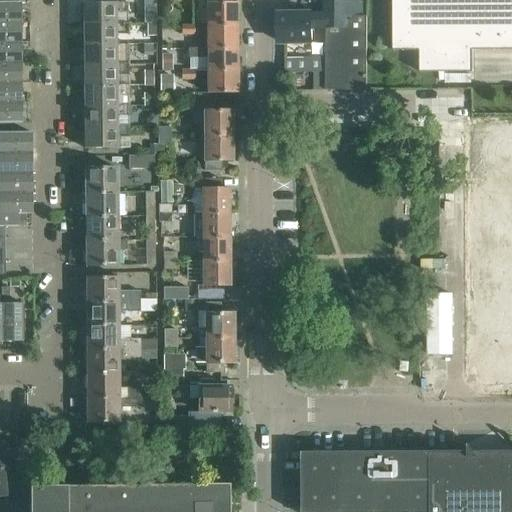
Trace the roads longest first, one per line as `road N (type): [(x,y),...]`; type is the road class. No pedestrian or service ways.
road 1 (unclassified): [(458,414),(452,104),(270,107)]
road 2 (residential): [(0,375),(58,373),(45,0)]
road 3 (residential): [(263,411),(270,107)]
road 4 (unclassified): [(458,414),(263,411)]
